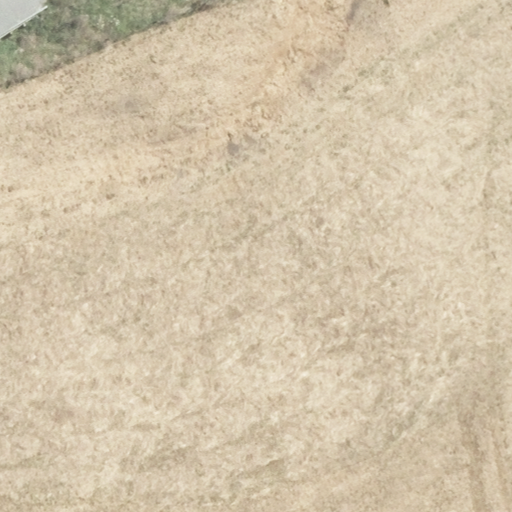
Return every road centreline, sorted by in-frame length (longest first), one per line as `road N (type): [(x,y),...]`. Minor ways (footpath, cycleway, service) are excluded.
road 1 (unknown): [(137,0),(189,252)]
road 2 (residential): [(189,252),(198,454)]
road 3 (residential): [(25,511),(198,454)]
